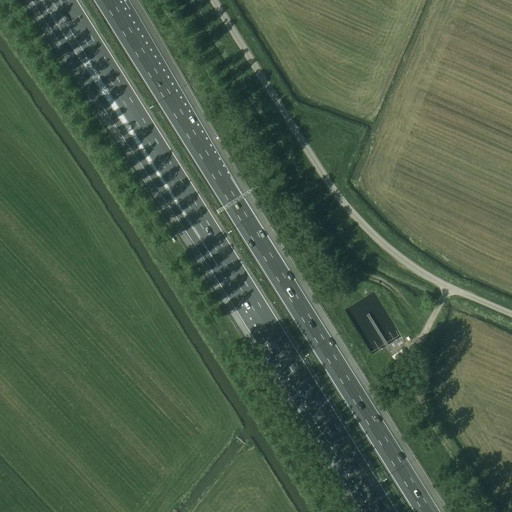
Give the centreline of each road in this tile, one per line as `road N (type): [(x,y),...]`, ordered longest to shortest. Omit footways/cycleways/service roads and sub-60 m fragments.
road 1 (motorway): [(427,511),(107,0)]
road 2 (unclassified): [(439,293),(355,231),(202,0)]
road 3 (motorway): [(34,0),(173,206),(223,255)]
road 4 (motorway): [(223,255),(384,511)]
road 5 (motorway): [(63,0),(223,255)]
road 6 (unclassified): [(483,511),(420,405),(439,293)]
